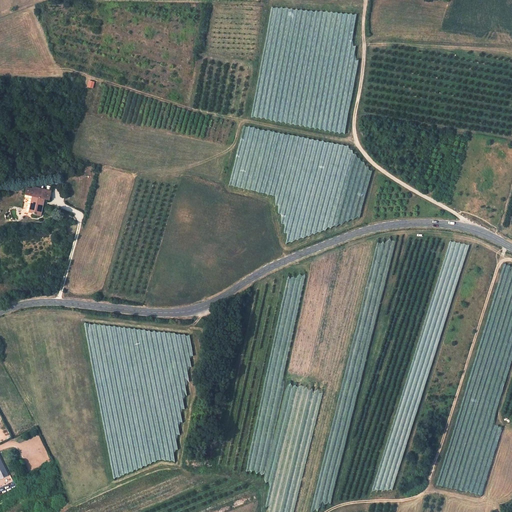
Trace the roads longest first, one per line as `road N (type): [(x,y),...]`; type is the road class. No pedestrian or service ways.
road 1 (tertiary): [(511,250),(465,226),(383,226),(262,268),(202,308),(172,316),(44,302),(0,311)]
road 2 (track): [(508,248),(424,489),(329,511)]
road 3 (track): [(465,226),(359,146),(353,132),(367,66),(367,0)]
road 4 (track): [(358,142),(201,112),(90,77)]
